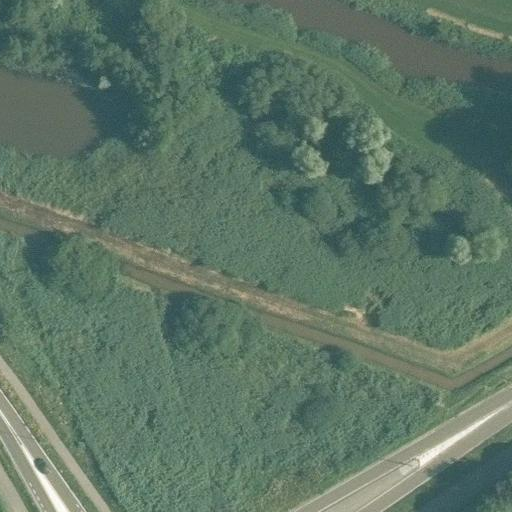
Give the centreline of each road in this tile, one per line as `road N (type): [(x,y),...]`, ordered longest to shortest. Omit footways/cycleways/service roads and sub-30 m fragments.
road 1 (tertiary): [(481,421),(306,511)]
road 2 (tertiary): [(368,511),(435,466),(481,421)]
